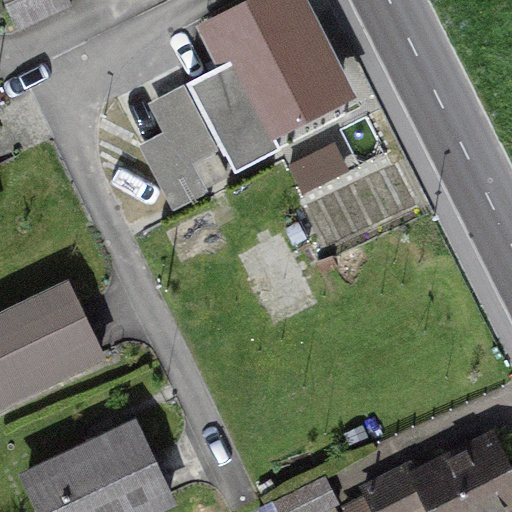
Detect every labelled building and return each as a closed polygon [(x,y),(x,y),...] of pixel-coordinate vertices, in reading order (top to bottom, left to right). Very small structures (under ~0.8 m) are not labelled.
[(68,8),(63,0),(0,0),(15,33),(68,8)] [(266,133),(334,98),(283,0),(238,0),(209,15),(216,28),(213,30),(214,31),(199,39),(212,64),(227,56),(266,133)] [(197,114),(174,69),(126,94),(139,117),(117,129),(127,148),(197,114)] [(0,403),(97,357),(65,289),(0,320),(0,403)] [(37,511),(145,511),(167,502),(132,429),(23,481),(37,511)] [(428,511),(504,511),(511,508),(511,486),(489,441),(455,458),(413,479),(407,467),(362,490),(372,511),(411,511),(425,505),(428,511)] [(322,511),(335,506),(321,480),(270,506),(273,511),(322,511)]
